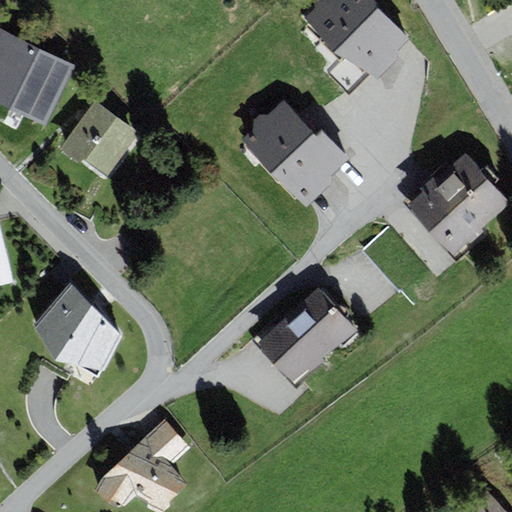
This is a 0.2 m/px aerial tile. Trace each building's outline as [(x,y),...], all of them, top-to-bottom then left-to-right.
[(374,2),(371,0),(322,0),(303,19),(335,50),(372,74),(407,38),(372,5),(374,2)] [(0,103),(45,125),(75,65),(0,28),(0,103)] [(84,158),(107,175),(139,133),(94,99),(59,147),(80,163),(84,158)] [(243,139),(303,201),(347,159),(322,134),(317,139),(282,102),(243,139)] [(406,200),(451,253),(510,203),(465,150),(406,200)] [(0,284),(14,281),(0,223),(0,284)] [(123,337),(70,281),(35,325),(55,359),(106,370),(123,337)] [(319,288),(257,343),(294,384),(356,329),(319,288)] [(190,447),(164,419),(104,476),(96,491),(124,507),(135,496),(165,510),(187,484),(171,464),(190,447)] [(465,511),(507,511),(488,491),(465,511)]
